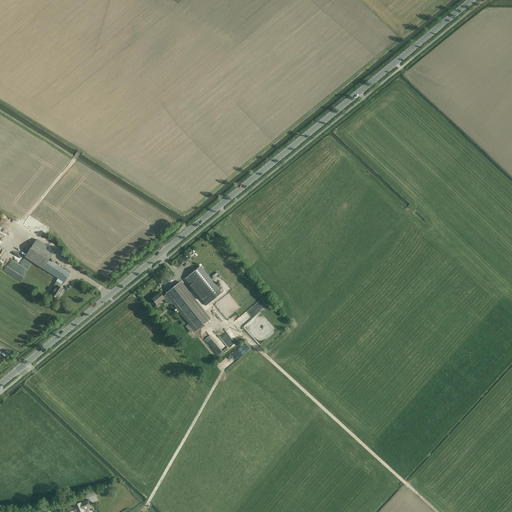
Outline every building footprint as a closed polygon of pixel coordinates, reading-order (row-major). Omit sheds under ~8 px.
[(19,254),(20,254),(25,258),(58,279),(53,286),(56,288),(51,295),(54,297),(55,297),(57,299),(63,290),(60,287),(63,282),(64,283),(70,273),(49,260),(54,251),(37,240),(32,247),(22,240),(13,253),(18,256),(19,254)] [(200,267),(185,279),(188,283),(204,302),(206,306),(222,294),(219,290),(218,289),(215,285),(205,272),(203,271),(200,267)] [(167,303),(171,300),(195,330),(210,319),(181,282),(166,294),(167,294),(163,297),(160,293),(152,299),(156,305),(163,299),(167,303)] [(88,500),(82,503),(85,510),(86,510),(91,508),(89,503),(89,501),(88,500)] [(81,503),(78,504),(74,505),(74,506),(66,509),(67,511),(81,511),(84,511),(81,503)]
